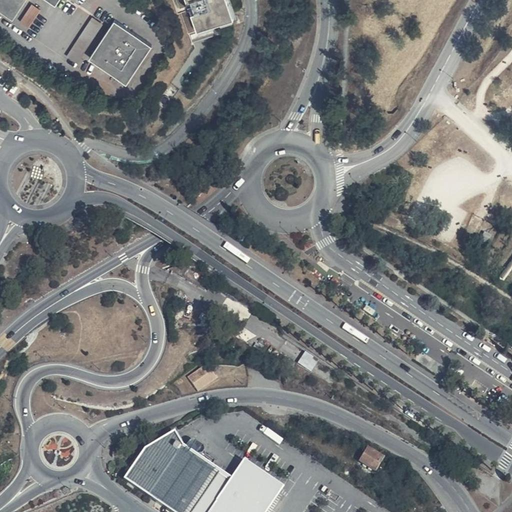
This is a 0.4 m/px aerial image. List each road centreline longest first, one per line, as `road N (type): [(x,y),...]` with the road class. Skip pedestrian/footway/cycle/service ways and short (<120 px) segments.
road 1 (unclassified): [(71,200),(109,198),(134,209),(511,465)]
road 2 (secondary): [(86,439),(217,398),(297,401),(402,448),(461,508)]
road 3 (unclassified): [(511,443),(216,244)]
road 4 (residential): [(70,156),(91,145),(149,154),(175,141),(230,77),(248,40),(251,0)]
road 5 (secondary): [(511,371),(335,254),(316,209)]
road 6 (secondary): [(146,297),(158,330),(145,368),(116,382),(64,371),(38,375),(23,395),(36,431)]
road 7 (track): [(342,206),(511,301)]
road 8 (unclassified): [(216,244),(134,190),(76,170)]
road 9 (unclassified): [(478,0),(402,138)]
